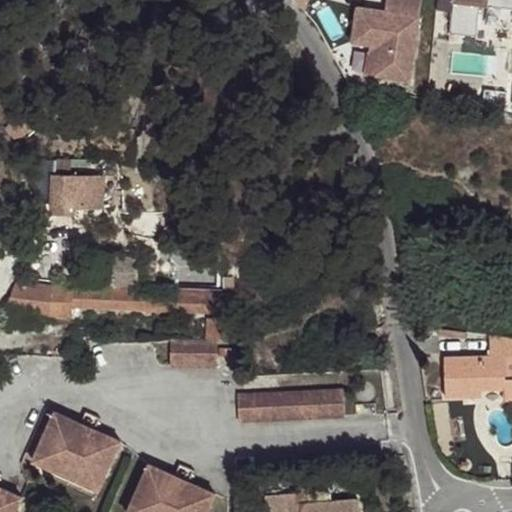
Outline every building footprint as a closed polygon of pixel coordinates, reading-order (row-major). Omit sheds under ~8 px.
[(411,80),(418,27),(422,0),(387,0),(387,4),(397,5),(396,12),(358,7),(353,42),(372,45),(380,46),(376,75),(411,80)] [(511,0),(447,0),(445,31),(478,33),(480,4),(511,6),(511,0)] [(376,75),(380,46),(372,45),(367,74),(376,75)] [(12,121),(23,134),(48,113),(37,100),(12,121)] [(49,160),(50,172),(71,172),(71,160),(49,160)] [(104,176),(53,176),(53,211),(104,211),(104,176)] [(136,283),(137,258),(116,258),(115,283),(136,283)] [(208,338),(217,339),(231,340),(232,292),(47,285),(16,282),(6,313),(29,315),(52,317),(71,317),(72,306),(219,311),(219,319),(209,318),(208,338)] [(29,315),(6,313),(4,322),(28,325),(29,315)] [(467,339),(467,332),(438,328),(437,336),(467,339)] [(511,377),(505,378),(505,356),(511,355),(511,336),(489,334),(490,355),(445,357),(446,397),(468,397),(468,389),(482,389),(503,388),(503,400),(511,399),(511,377)] [(171,339),(171,366),(217,367),(217,340),(171,339)] [(344,389),(238,394),(239,422),(345,417),(344,389)] [(121,441),(55,411),(37,451),(70,466),(66,475),(99,490),(121,441)] [(70,466),(37,451),(33,461),(66,475),(70,466)] [(207,511),(216,493),(149,464),(131,504),(149,511),(207,511)] [(15,511),(23,497),(0,486),(0,511),(15,511)] [(300,494),(301,504),(331,502),(331,491),(300,494)] [(359,511),(359,499),(331,502),(301,504),(300,494),(266,496),(267,511),(359,511)]
